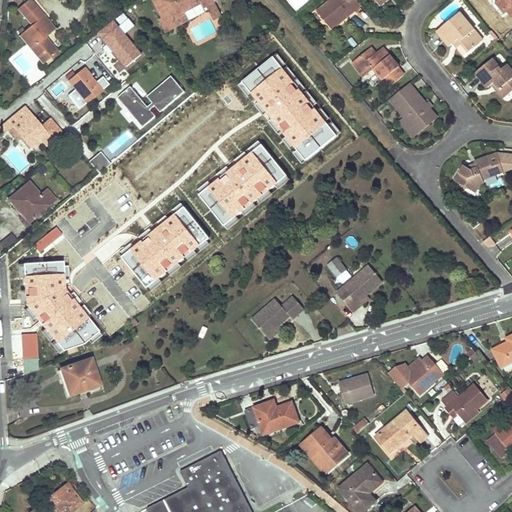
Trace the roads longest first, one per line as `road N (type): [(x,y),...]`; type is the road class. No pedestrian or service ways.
road 1 (residential): [(0,473),(53,442),(172,396),(511,301)]
road 2 (residential): [(470,127),(415,46),(415,18),(432,0)]
road 3 (residential): [(416,173),(511,288)]
road 4 (unknown): [(0,110),(31,87),(76,125),(109,95)]
